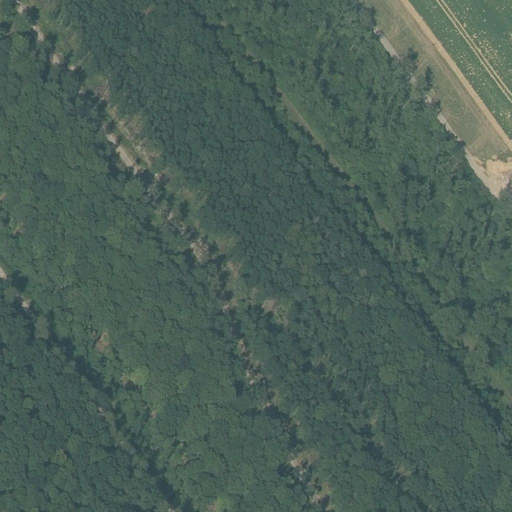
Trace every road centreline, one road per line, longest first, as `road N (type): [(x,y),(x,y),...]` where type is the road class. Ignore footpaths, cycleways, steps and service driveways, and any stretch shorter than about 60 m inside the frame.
road 1 (track): [(316,511),(243,379),(200,260),(4,0)]
road 2 (track): [(511,417),(190,0)]
road 3 (track): [(396,511),(210,280)]
road 4 (track): [(0,279),(169,511)]
road 5 (track): [(339,0),(511,216)]
